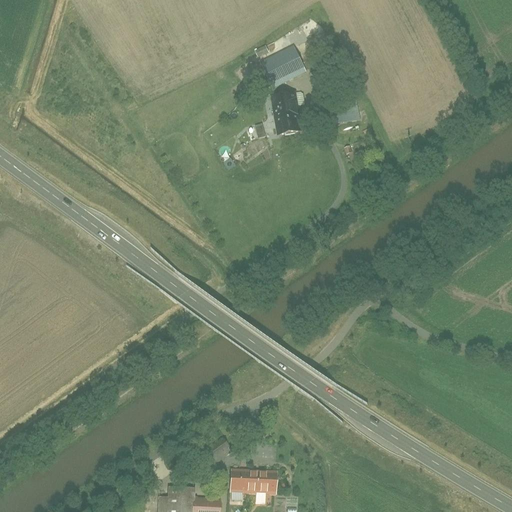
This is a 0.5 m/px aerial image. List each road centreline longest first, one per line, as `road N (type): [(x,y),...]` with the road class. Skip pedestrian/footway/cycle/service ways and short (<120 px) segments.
road 1 (primary): [(0,161),(309,386),(511,511)]
road 2 (unclassified): [(511,196),(361,306),(330,347),(272,394),(205,420),(77,511)]
road 3 (residential): [(0,449),(329,214),(340,202),(345,172),(329,137)]
road 4 (track): [(377,294),(419,329),(511,360)]
